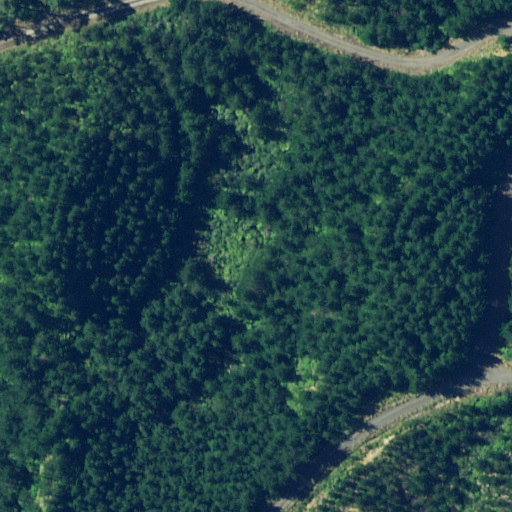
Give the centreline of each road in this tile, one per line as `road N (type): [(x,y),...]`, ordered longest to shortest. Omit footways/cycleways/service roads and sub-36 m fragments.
road 1 (track): [(0,32),(44,3),(232,2),(370,71),(495,52),(511,63)]
road 2 (track): [(511,219),(471,384),(408,416),(313,511)]
